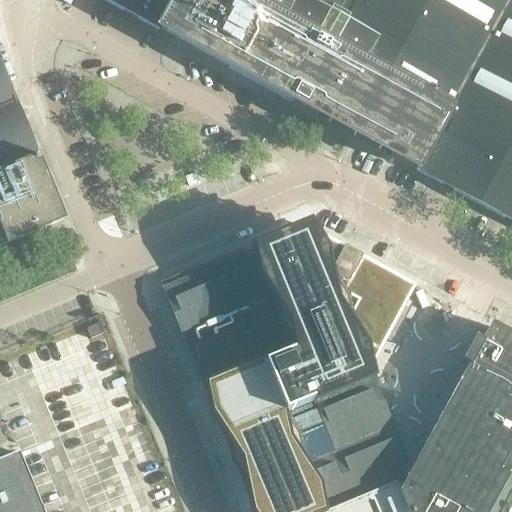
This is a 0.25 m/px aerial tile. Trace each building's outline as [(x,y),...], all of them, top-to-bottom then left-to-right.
[(511,0),(101,0),(159,30),(175,0),(509,0),(416,171),(511,222),(511,0)] [(175,0),(159,30),(416,171),(509,0),(175,0)] [(39,161),(21,117),(0,65),(0,246),(45,228),(45,229),(45,228),(63,220),(38,162),(39,161)] [(487,511),(490,508),(511,467),(511,338),(491,327),(481,344),(474,340),(461,365),(468,368),(410,475),(403,471),(407,464),(368,371),(415,286),(316,232),(312,234),(310,229),(162,290),(204,390),(204,391),(249,501),(253,511),(487,511)] [(103,334),(99,325),(86,330),(90,339),(103,334)] [(42,511),(18,454),(0,461),(0,511),(42,511)]
